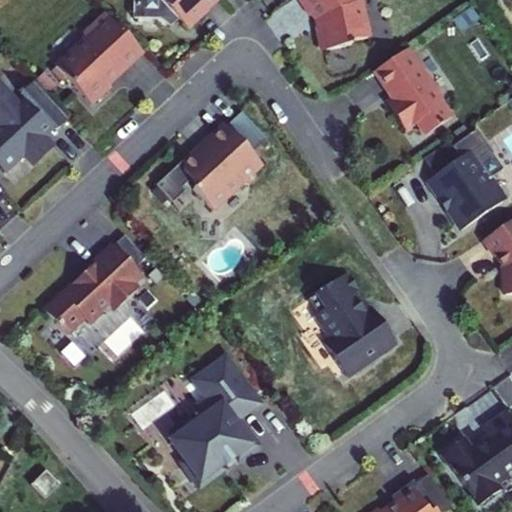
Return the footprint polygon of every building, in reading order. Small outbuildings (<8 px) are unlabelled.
[(213,0),(133,0),(133,19),(159,20),(178,21),(188,31),(208,12),(204,9),(213,0)] [(213,0),(204,9),(208,12),(220,0),(213,0)] [(297,0),(309,17),(315,13),(318,17),(320,27),(316,33),(319,46),(324,51),(349,46),(349,43),(366,39),(358,0),(297,0)] [(142,53),(106,14),(87,32),(87,39),(55,68),(91,106),(110,89),(104,81),(116,71),(119,74),(142,53)] [(441,99),(407,50),(373,73),(388,94),(389,93),(394,100),(400,109),(391,114),(405,133),(416,125),(424,137),(451,119),(438,100),(441,99)] [(55,133),(68,121),(33,83),(20,96),(25,101),(20,106),(0,84),(0,169),(4,174),(23,155),(34,167),(54,149),(43,137),(52,130),(55,133)] [(394,100),(386,106),(391,114),(400,109),(394,100)] [(241,114),(226,128),(251,154),(266,140),(241,114)] [(256,174),(263,167),(251,154),(226,128),(225,126),(206,145),(209,148),(197,159),(183,159),(183,173),(157,197),(174,215),(187,203),(184,199),(193,191),(214,213),(245,184),(250,184),(256,179),(256,174)] [(427,182),(462,231),(502,204),(488,182),(504,171),(476,131),(452,148),(460,160),(435,177),(427,182)] [(423,161),(435,177),(460,160),(452,148),(448,143),(423,161)] [(511,220),(483,241),(502,269),(504,297),(511,295),(511,220)] [(125,238),(114,247),(135,269),(145,260),(125,238)] [(89,270),(44,312),(66,336),(84,320),(89,326),(103,313),(105,315),(118,304),(121,307),(138,291),(134,285),(142,277),(135,269),(114,247),(113,245),(87,268),(89,270)] [(334,361),(343,374),(367,357),(370,360),(395,342),(377,317),(372,321),(368,316),(359,314),(361,305),(357,300),(358,297),(355,292),(356,291),(355,285),(352,279),(345,276),(308,302),(320,318),(319,323),(331,340),(328,342),(336,353),(334,361)] [(370,360),(367,357),(343,374),(347,379),(371,362),(370,360)] [(207,417),(171,443),(186,463),(182,466),(199,489),(224,471),(222,467),(224,465),(220,460),(229,454),(233,459),(235,457),(238,461),(257,447),(244,430),(240,433),(234,423),(238,421),(259,405),(239,378),(199,407),(207,417)] [(511,419),(507,413),(483,431),(489,439),(472,451),(464,440),(442,456),(479,508),(502,492),(497,485),(509,477),(511,480),(511,419)] [(229,454),(220,460),(224,465),(233,459),(229,454)] [(53,468),(38,483),(52,497),(67,482),(53,468)] [(429,476),(416,486),(434,511),(447,511),(452,508),(429,476)] [(434,511),(416,486),(414,483),(391,499),(396,505),(386,511),(434,511)]
